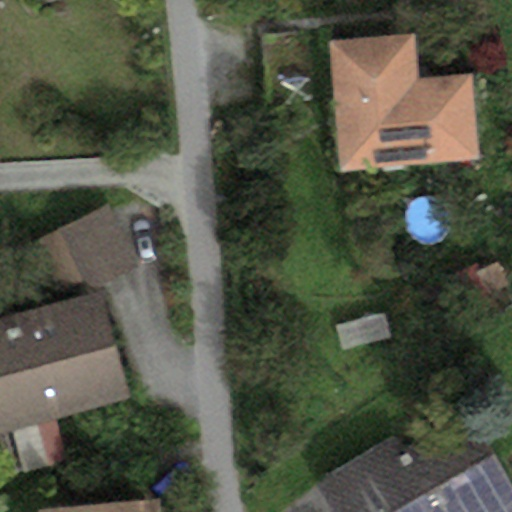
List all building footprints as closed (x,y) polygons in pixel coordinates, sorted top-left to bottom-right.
[(421,39),(332,45),(342,172),(485,162),(479,80),(424,84),(421,39)] [(108,202),(26,241),(52,295),(88,278),(93,288),(139,266),(108,202)] [(494,255),(457,276),(472,303),(509,282),(494,255)] [(104,297),(0,322),(0,433),(10,431),(21,476),(67,465),(56,420),(129,402),(104,297)] [(340,350),(389,338),(383,314),(334,326),(340,350)] [(394,437),(314,483),(330,511),(511,511),(511,489),(469,414),(402,452),(394,437)] [(161,511),(161,503),(54,511),(161,511)]
